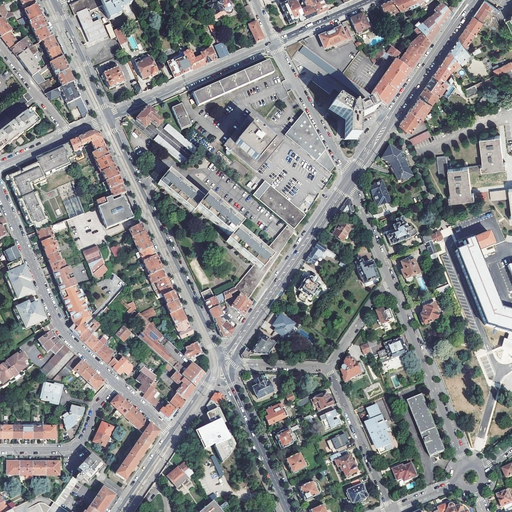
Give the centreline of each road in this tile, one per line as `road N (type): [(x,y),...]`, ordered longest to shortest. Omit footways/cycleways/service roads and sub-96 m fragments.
road 1 (secondary): [(220,363),(202,307),(108,116)]
road 2 (residential): [(0,190),(63,333),(116,383)]
road 3 (secondary): [(347,177),(220,363)]
road 4 (residential): [(465,464),(391,285)]
road 5 (tertiary): [(274,43),(108,116)]
road 6 (secondary): [(289,511),(220,363)]
road 7 (residential): [(390,509),(328,367)]
road 8 (residential): [(274,43),(347,177)]
road 9 (residential): [(0,448),(80,442),(116,383)]
road 10 (secondary): [(470,0),(390,116)]
road 11 (secondary): [(108,116),(55,2)]
